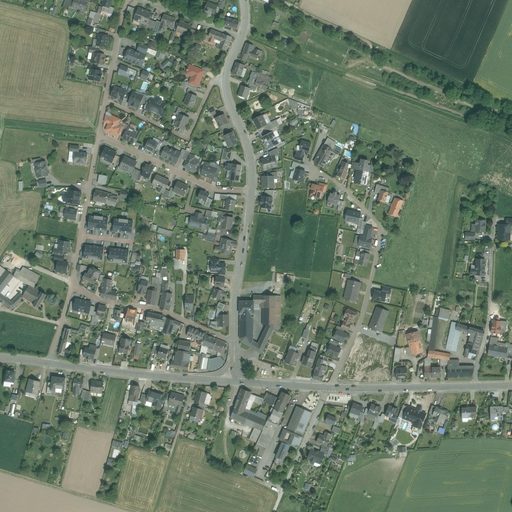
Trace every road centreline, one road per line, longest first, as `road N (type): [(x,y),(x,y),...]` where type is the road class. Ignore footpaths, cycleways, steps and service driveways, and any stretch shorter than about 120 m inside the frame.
road 1 (residential): [(328,388),(363,312),(381,232),(344,189),(314,171)]
road 2 (residential): [(71,283),(234,342)]
road 3 (residential): [(475,386),(493,221)]
road 4 (residential): [(98,135),(216,190),(251,192)]
road 5 (secondary): [(49,363),(211,380)]
road 6 (residential): [(225,80),(213,82),(186,136),(105,100)]
road 7 (residential): [(234,342),(251,192)]
road 8 (residential): [(71,283),(98,135)]
road 9 (secondary): [(328,388),(475,386)]
road 10 (track): [(0,470),(135,511)]
road 11 (unclassified): [(328,388),(274,511)]
